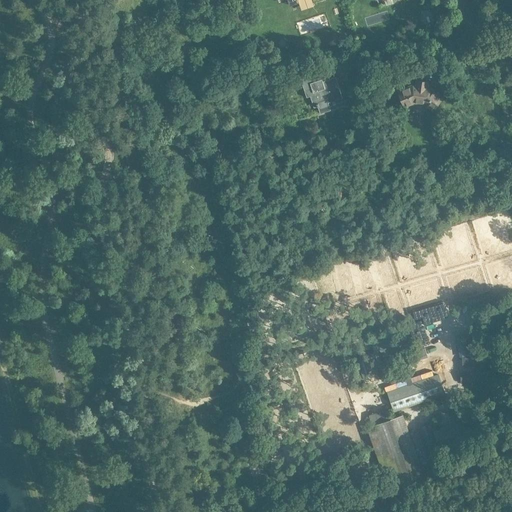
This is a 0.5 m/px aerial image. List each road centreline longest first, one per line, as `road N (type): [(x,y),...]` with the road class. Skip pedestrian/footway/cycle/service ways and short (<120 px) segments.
road 1 (track): [(93,511),(41,302),(50,183),(28,106),(51,46),(49,25),(31,0)]
road 2 (unknown): [(69,0),(110,212),(114,303),(145,364),(144,462),(164,511)]
